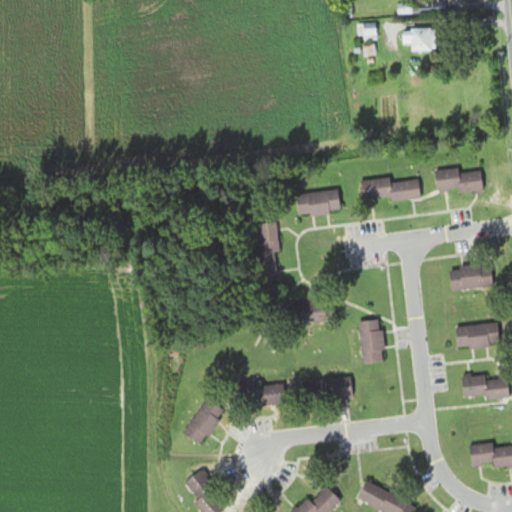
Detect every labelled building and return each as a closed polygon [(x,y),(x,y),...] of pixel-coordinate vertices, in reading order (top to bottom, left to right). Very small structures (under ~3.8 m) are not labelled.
[(376,40),(376,24),(357,24),(357,40),(376,40)] [(410,51),(431,51),(431,28),(402,28),(402,45),(410,45),(410,51)] [(373,45),(363,46),(364,57),(375,56),(373,45)] [(437,194),(482,190),(480,172),(459,174),(459,169),(435,171),(437,194)] [(420,198),(418,178),(360,183),(362,203),(420,198)] [(298,217),(340,212),(338,190),(296,195),(298,217)] [(279,279),(275,222),(257,223),(261,280),(279,279)] [(492,288),(491,265),(448,267),(449,290),(492,288)] [(381,320),(359,321),(361,363),(384,362),(381,320)] [(457,349),(499,346),(497,323),(455,327),(457,349)] [(506,378),(485,381),(484,374),(460,376),(463,398),(484,395),(485,401),(509,398),(506,378)] [(350,378),(307,382),(308,400),(352,396),(350,378)] [(286,403),(283,383),(260,386),(259,381),(236,385),(240,410),(286,403)] [(225,412),(207,398),(182,432),(201,446),(225,412)] [(469,445),(471,467),(493,465),(493,469),(511,467),(511,446),(493,448),(493,443),(469,445)] [(200,511),(222,511),(226,510),(205,470),(185,480),(200,511)] [(413,511),(417,506),(366,481),(357,500),(381,511),(413,511)] [(329,511),(341,501),(326,486),(310,502),(307,499),(293,511),(329,511)]
